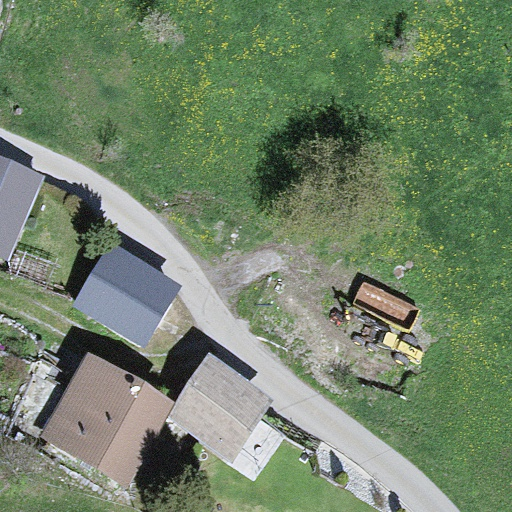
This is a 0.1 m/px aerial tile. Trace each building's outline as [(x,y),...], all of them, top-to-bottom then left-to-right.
[(0,271),(7,275),(43,193),(0,174),(0,271)] [(105,264),(73,323),(151,365),(183,307),(105,264)] [(326,310),(272,286),(252,333),(306,356),(326,310)] [(424,348),(357,330),(336,404),(404,422),(424,348)] [(36,444),(119,497),(170,418),(87,365),(36,444)] [(269,418),(221,384),(183,437),(231,471),(269,418)]
